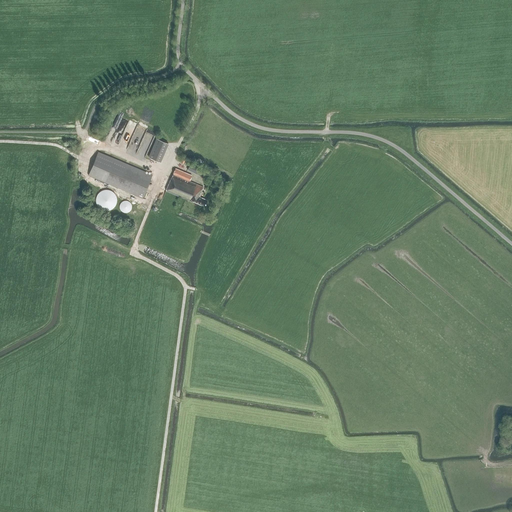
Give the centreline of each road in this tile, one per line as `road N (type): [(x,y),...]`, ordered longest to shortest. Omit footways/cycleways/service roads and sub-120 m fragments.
road 1 (unclassified): [(511,244),(389,143),(358,133),(270,130),(230,112),(178,59),(182,0)]
road 2 (track): [(147,210),(131,253),(185,287),(155,511)]
